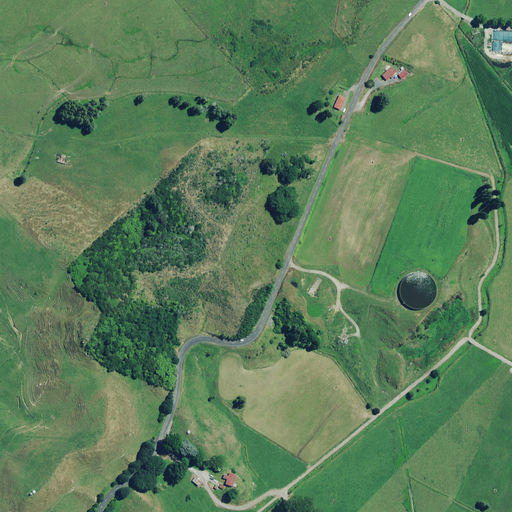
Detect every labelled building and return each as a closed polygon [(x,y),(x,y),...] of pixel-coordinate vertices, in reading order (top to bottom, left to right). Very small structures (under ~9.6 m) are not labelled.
[(396,71),(391,66),(381,75),(386,81),(390,77),(391,78),(396,74),(395,72),(396,71)] [(345,98),(338,95),(333,107),(339,110),(345,98)] [(398,296),(401,302),(405,306),(411,309),(417,310),(423,309),(429,306),(433,301),(435,295),(436,289),(434,283),(430,278),(425,274),(420,272),(413,273),(408,275),(403,278),(399,283),(398,289),(398,296)] [(235,476),(228,473),(227,475),(223,474),(222,478),(226,479),(224,484),(232,487),(235,476)] [(201,482),(194,477),(191,481),(198,486),(201,482)]
